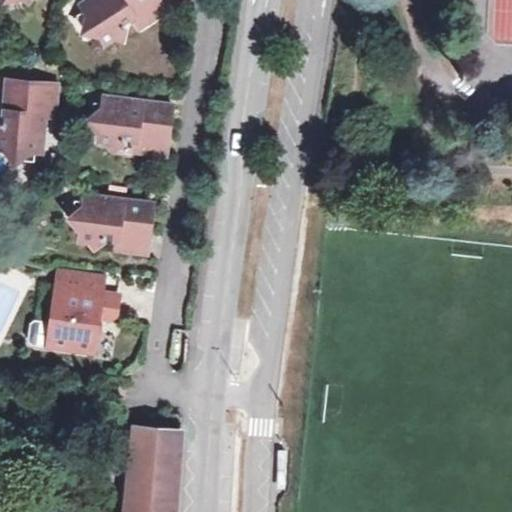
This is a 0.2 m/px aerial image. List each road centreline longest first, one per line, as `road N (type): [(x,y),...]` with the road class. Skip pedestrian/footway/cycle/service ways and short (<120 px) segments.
road 1 (residential): [(210,396),(153,389),(204,45),(200,0)]
road 2 (tertiary): [(210,396),(258,0)]
